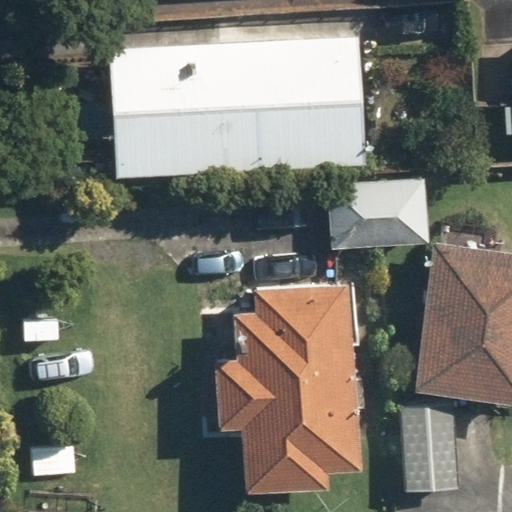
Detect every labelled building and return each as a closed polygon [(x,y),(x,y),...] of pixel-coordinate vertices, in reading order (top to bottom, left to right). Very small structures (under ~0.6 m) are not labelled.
[(511,36),(511,0),(485,0),(487,38),(511,36)] [(361,17),(111,38),(122,168),(372,147),(361,17)] [(428,236),(424,165),(333,170),(337,242),(428,236)] [(511,234),(438,228),(425,375),(511,382),(511,234)] [(254,412),(255,473),(341,470),(340,448),(368,447),(363,271),(260,274),(261,322),(244,322),(245,363),(218,363),(219,413),(254,412)] [(464,397),(401,394),(396,480),(460,483),(464,397)]
